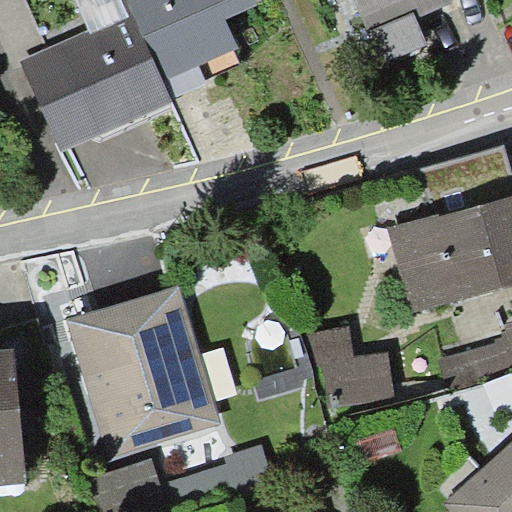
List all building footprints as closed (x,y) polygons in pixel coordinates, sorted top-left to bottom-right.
[(163,80),(127,0),(121,0),(128,13),(20,61),(60,150),(172,100),(171,98),(163,80)] [(257,3),(255,0),(127,0),(163,80),(199,65),(234,49),(239,47),(225,17),(257,3)] [(354,0),(382,62),(426,43),(415,17),(453,1),(452,0),(354,0)] [(240,64),(234,49),(199,65),(205,80),(240,64)] [(205,80),(199,65),(163,80),(171,98),(206,83),(205,80)] [(511,169),(505,144),(421,168),(435,217),(511,194),(511,169)] [(511,284),(511,194),(435,217),(388,228),(410,311),(511,284)] [(180,285),(66,319),(107,459),(222,425),(214,402),(201,354),(180,285)] [(348,326),(305,332),(311,366),(322,364),(326,388),(340,388),(342,415),(395,401),(389,351),(353,356),(348,326)] [(439,357),(449,392),(511,374),(511,354),(506,331),(494,334),(496,341),(439,357)] [(0,485),(28,484),(16,348),(0,348),(0,485)] [(223,348),(201,354),(214,402),(237,395),(223,348)] [(511,511),(511,441),(443,504),(450,511),(511,511)] [(227,464),(160,483),(166,504),(270,474),(262,445),(225,456),(227,464)] [(153,459),(94,477),(104,511),(140,511),(166,504),(160,483),(153,459)]
